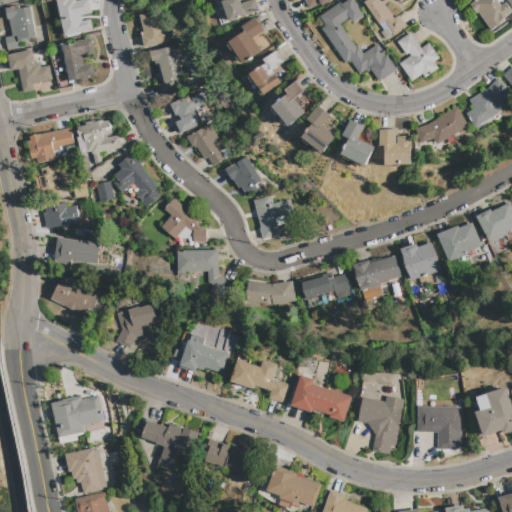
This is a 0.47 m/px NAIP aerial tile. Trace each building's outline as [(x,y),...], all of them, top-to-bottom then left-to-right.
[(64,36),(57,0),(75,0),(76,1),(80,0),(88,0),(91,13),(81,16),(82,21),(91,20),(93,30),(64,36)] [(255,0),(259,10),(224,24),(218,9),(218,8),(214,0),(239,0),(241,3),(249,0),(255,0)] [(332,0),(321,6),(319,3),(308,9),(303,0),(332,0)] [(379,81),(370,70),(367,72),(365,70),(359,74),(350,61),(346,64),(321,29),(325,26),(319,17),(340,2),(341,4),(346,0),(353,0),(363,15),(352,23),(349,18),(340,25),(356,47),(357,46),(362,53),(376,44),(384,56),(385,56),(395,70),(379,81)] [(364,2),(367,0),(402,0),(400,2),(398,0),(391,0),(384,5),(393,18),(397,16),(405,26),(393,34),(384,21),(379,25),(364,2)] [(469,5),(476,0),(497,0),(501,5),(507,1),(506,0),(511,0),(511,12),(503,18),(505,21),(490,31),(477,11),(474,13),(469,5)] [(7,12),(6,8),(18,6),(19,9),(30,7),(36,37),(26,39),(27,41),(19,43),(20,47),(7,49),(5,38),(12,36),(8,20),(7,20),(5,13),(7,13),(7,12)] [(169,42),(144,48),(140,32),(143,32),(138,15),(156,10),(161,27),(164,26),(169,42)] [(229,42),(244,32),(241,27),(255,17),(264,30),(252,38),(262,52),(254,57),(254,58),(250,62),(249,60),(244,64),(229,42)] [(380,32),(385,29),(390,35),(385,39),(380,32)] [(410,33),(420,48),(428,43),(439,58),(434,62),(438,68),(424,78),(422,75),(412,82),(399,63),(409,56),(408,54),(406,55),(397,42),(410,33)] [(82,56),(84,66),(86,66),(88,78),(70,82),(62,46),(92,40),(95,55),(84,57),(84,56),(82,56)] [(149,52),(174,45),(185,89),(160,95),(157,84),(164,82),(159,63),(154,65),(153,61),(151,61),(149,52)] [(39,63),(40,68),(49,66),(51,80),(33,84),(34,90),(23,92),(21,85),(22,85),(19,70),(10,71),(7,55),(32,50),(34,64),(39,63)] [(282,83),(262,96),(258,90),(255,92),(249,83),(252,81),(249,76),(251,75),(250,74),(266,63),(263,59),(276,51),(283,63),(274,69),(277,75),(282,83)] [(511,85),(503,75),(511,66),(511,85)] [(497,78),(509,89),(506,92),(508,94),(501,101),(505,104),(502,108),(498,111),(499,113),(474,127),(466,113),(474,108),(468,100),(487,88),(497,78)] [(272,106),(277,102),(276,101),(280,98),(281,99),(288,94),(285,90),(296,81),(315,106),(288,126),(287,125),(286,126),(283,122),(281,124),(274,116),(277,114),(273,109),(274,108),(272,106)] [(169,104),(189,95),(190,97),(203,91),(208,102),(195,108),(200,120),(196,122),(197,125),(181,133),(175,122),(180,120),(178,115),(175,116),(169,104)] [(336,137),(323,153),(321,151),(319,153),(316,150),(314,153),(306,146),(308,144),(303,140),(304,139),(302,137),(313,123),(307,119),(318,105),(331,115),(323,126),(336,137)] [(450,144),(447,139),(439,144),(434,139),(420,143),(415,129),(428,124),(457,107),(469,125),(453,135),(457,140),(450,144)] [(77,127),(85,126),(84,122),(94,121),(94,122),(103,120),(103,122),(108,120),(111,133),(106,134),(107,138),(118,135),(121,148),(100,153),(102,162),(94,164),(92,154),(92,155),(91,151),(87,152),(84,137),(79,138),(77,127)] [(350,120),(364,126),(358,139),(375,147),(366,166),(342,154),(344,149),(343,149),(345,144),(347,144),(350,139),(343,135),(350,120)] [(224,159),(213,166),(207,157),(205,159),(197,147),(195,149),(186,137),(190,134),(190,135),(194,133),(202,128),(202,127),(207,123),(218,139),(213,143),(224,159)] [(29,136),(70,127),(71,130),(74,129),(75,134),(72,135),(74,145),(75,145),(77,155),(36,164),(35,158),(31,159),(27,141),(30,141),(29,136)] [(379,129),(396,129),(396,144),(398,144),(398,136),(411,136),(413,165),(385,166),(384,146),(380,147),(379,129)] [(132,153),(143,167),(143,168),(159,188),(156,190),(160,195),(145,207),(134,194),(139,190),(133,183),(122,193),(114,183),(118,180),(113,175),(121,169),(118,165),(132,153)] [(246,156),(262,181),(254,185),(258,191),(249,197),(245,190),(241,193),(232,179),(231,180),(224,169),(236,162),(236,163),(246,156)] [(40,169),(54,166),(54,168),(67,165),(72,187),(38,194),(34,177),(41,176),(40,169)] [(95,185),(110,182),(113,200),(99,203),(95,185)] [(74,198),(73,186),(87,185),(88,196),(74,198)] [(253,200),(269,196),(270,198),(271,198),(273,204),(290,200),(292,211),(274,215),(279,235),(263,239),(253,200)] [(193,239),(180,239),(176,236),(174,239),(161,227),(171,215),(164,209),(173,198),(197,219),(195,222),(202,229),(206,228),(206,242),(193,242),(193,239)] [(75,223),(46,229),(42,213),(45,212),(44,206),(65,202),(66,207),(76,205),(78,217),(74,218),(75,223)] [(511,206),(511,228),(504,232),(505,235),(489,243),(476,216),(490,209),(491,211),(498,207),(498,208),(510,202),(511,206)] [(437,235),(458,226),(458,228),(471,223),(481,246),(474,249),(476,254),(450,266),(437,235)] [(81,227),(94,224),(97,237),(84,240),(81,227)] [(57,237),(100,243),(97,265),(71,261),(70,265),(53,262),(57,237)] [(399,249),(416,243),(417,247),(431,242),(440,270),(426,275),(426,273),(422,275),(423,276),(410,280),(399,249)] [(232,285),(222,301),(208,292),(212,286),(207,282),(207,272),(177,272),(177,251),(218,250),(218,276),(232,285)] [(394,256),(400,277),(380,283),(381,285),(360,291),(352,265),(369,260),(369,261),(381,258),(382,259),(394,256)] [(344,273),(349,290),(335,294),(334,291),(302,300),(296,281),(331,272),(332,277),(344,273)] [(59,274),(99,295),(86,318),(50,299),(55,289),(51,287),(59,274)] [(291,281),(294,301),(268,305),(244,301),(248,281),(268,284),(291,281)] [(117,313),(139,306),(140,308),(152,304),(159,330),(134,338),(128,348),(116,341),(122,330),(117,313)] [(188,340),(190,341),(191,339),(204,343),(203,345),(229,353),(223,374),(204,368),(203,370),(197,368),(196,372),(179,367),(188,340)] [(237,359),(260,367),(263,360),(277,364),(272,380),(274,381),(274,380),(290,385),(284,404),(268,399),(271,391),(256,386),(254,390),(230,382),(237,359)] [(351,397),(343,422),(328,417),(329,414),(312,409),(311,412),(291,406),(300,375),(314,379),(312,384),(351,397)] [(482,436),(474,412),(480,411),(476,397),(506,387),(511,404),(511,413),(510,414),(511,420),(511,432),(503,435),(501,430),(482,436)] [(51,403),(62,401),(61,400),(81,396),(82,400),(98,396),(104,422),(83,426),(85,434),(76,436),(77,441),(60,444),(51,403)] [(362,397),(384,402),(386,396),(403,399),(394,447),(390,446),(388,455),(371,451),(375,434),(368,423),(357,421),(362,397)] [(417,406),(460,407),(459,450),(436,450),(437,433),(416,432),(417,406)] [(142,438),(148,421),(168,428),(169,425),(183,429),(184,428),(201,434),(194,457),(177,451),(173,462),(160,458),(164,447),(155,444),(155,442),(142,438)] [(204,462),(207,452),(205,451),(209,439),(232,447),(233,445),(239,447),(238,449),(258,455),(250,481),(247,480),(246,483),(238,480),(239,478),(237,477),(238,473),(204,462)] [(103,491),(83,495),(81,483),(77,484),(76,479),(73,480),(71,472),(69,473),(65,455),(93,448),(94,450),(98,449),(106,487),(102,488),(103,491)] [(267,491),(276,465),(297,473),(296,476),(322,485),(314,508),(299,502),(298,505),(292,503),(291,509),(279,504),(282,496),(267,491)] [(232,493),(232,484),(245,491),(241,498),(232,493)] [(367,511),(323,511),(331,490),(345,495),(344,499),(350,501),(350,503),(368,509),(367,511)] [(77,511),(75,499),(105,493),(109,511),(112,511),(77,511)] [(511,493),(511,511),(502,511),(498,498),(511,493)]
